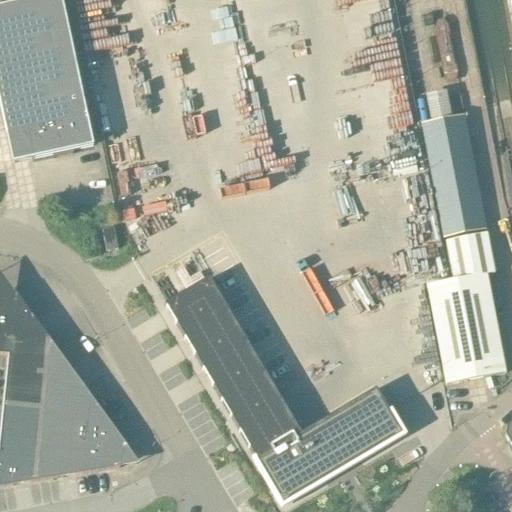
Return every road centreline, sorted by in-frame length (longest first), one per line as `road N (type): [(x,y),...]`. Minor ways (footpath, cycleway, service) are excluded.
road 1 (unclassified): [(191,469),(78,270),(33,239),(0,233)]
road 2 (unclassified): [(409,511),(453,443),(511,397)]
road 3 (residential): [(70,511),(191,469)]
